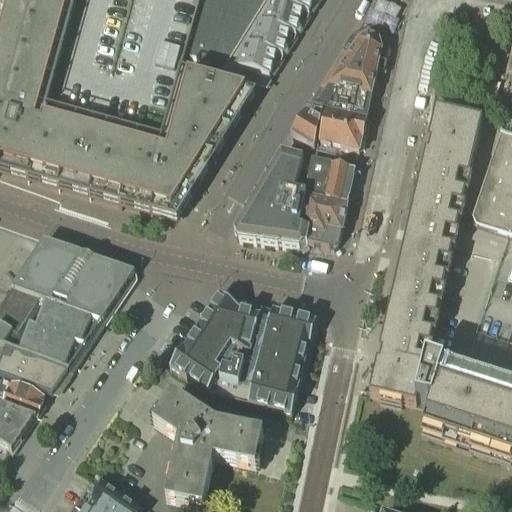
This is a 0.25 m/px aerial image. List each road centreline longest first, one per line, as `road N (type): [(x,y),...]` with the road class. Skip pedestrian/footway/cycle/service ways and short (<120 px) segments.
road 1 (tertiary): [(353,296),(408,49),(439,0)]
road 2 (residential): [(25,511),(190,264)]
road 3 (tertiary): [(353,296),(310,511)]
road 4 (tertiary): [(190,264),(0,205)]
road 5 (unknown): [(119,0),(103,64),(108,78),(170,94),(185,64)]
road 6 (tertiary): [(353,296),(190,264)]
